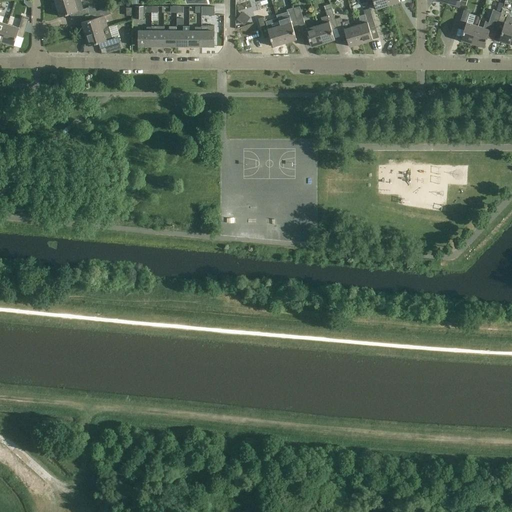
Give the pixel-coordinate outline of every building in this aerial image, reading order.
[(72,0),(56,5),(60,17),(72,13),(74,18),(72,19),(72,20),(92,13),(97,12),(97,11),(95,5),(89,7),(84,9),(81,0),(72,0)] [(367,0),(370,8),(371,8),(368,0),(373,0),(377,9),(389,5),(386,0),(367,0)] [(318,25),(324,43),(336,39),(332,27),(337,26),(335,19),(336,19),(331,3),(324,5),(327,15),(321,17),(323,24),(318,25)] [(144,18),(144,6),(135,6),(135,19),(144,18)] [(92,13),(94,19),(82,22),(86,34),(103,29),(109,27),(106,15),(111,14),(109,7),(97,11),(97,12),(92,13)] [(0,8),(0,41),(3,42),(8,24),(0,21),(0,11),(1,9),(0,8)] [(280,25),(286,43),(298,39),(294,27),(299,26),(295,11),(294,8),(288,10),(289,15),(283,17),(285,23),(280,25)] [(359,16),(361,24),(356,25),(362,43),(374,39),(370,27),(375,26),(376,28),(377,28),(371,8),(370,8),(364,10),(365,14),(359,16)] [(478,26),(467,22),(470,10),(464,8),(458,28),(459,28),(459,26),(465,28),(461,40),(473,44),(478,26)] [(299,26),(303,39),(304,38),(303,36),(308,35),(312,47),(324,43),(318,25),(307,29),(301,9),(295,11),(299,26)] [(485,21),(483,27),(478,26),(473,44),(485,47),(489,35),(494,37),(493,39),(494,39),(498,26),(502,12),(501,12),(493,9),(489,22),(485,21)] [(498,26),(503,28),(499,40),(511,44),(511,41),(511,24),(511,20),(507,18),(509,11),(502,9),(501,12),(502,12),(498,26)] [(19,27),(8,24),(3,42),(15,46),(19,34),(24,35),(23,38),(24,38),(26,29),(31,31),(31,23),(29,22),(30,18),(23,16),(19,27)] [(286,43),(280,25),(278,18),(267,22),(265,17),(259,19),(265,39),(265,36),(270,35),(274,47),(286,43)] [(362,43),(356,25),(345,29),(342,17),(336,19),(335,19),(337,26),(341,39),(342,39),(341,36),(346,35),(350,47),(362,43)] [(190,46),(190,30),(189,30),(189,25),(183,25),(183,30),(177,30),(177,46),(190,46)] [(158,30),(152,30),(152,46),(165,46),(165,30),(164,30),(164,26),(158,26),(158,30)] [(165,30),(165,46),(177,46),(177,30),(177,26),(169,26),(169,30),(165,30)] [(190,30),(190,46),(202,47),(202,31),(202,26),(195,26),(195,31),(190,30)] [(109,27),(103,29),(86,34),(89,46),(101,42),(103,47),(100,48),(100,49),(120,43),(118,36),(113,38),(109,27)] [(152,46),(152,30),(152,27),(147,27),(147,30),(139,30),(139,46),(152,46)] [(202,31),(202,47),(215,47),(215,31),(202,31)] [(391,41),(381,42),(381,36),(376,36),(377,58),(392,57),(391,41)] [(0,186),(0,199),(12,190),(6,182),(0,186)]
